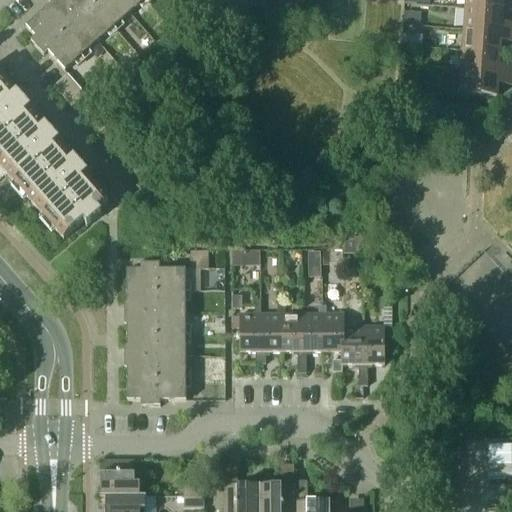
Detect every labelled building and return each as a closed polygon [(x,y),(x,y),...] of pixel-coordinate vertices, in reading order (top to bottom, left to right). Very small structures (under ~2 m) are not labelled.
[(65,73),(114,30),(87,0),(54,0),(49,4),(51,6),(26,29),(35,39),(30,43),(43,57),(47,53),(65,73)] [(147,0),(87,0),(114,30),(147,0)] [(220,0),(220,6),(263,9),(264,0),(220,0)] [(510,0),(465,0),(465,9),(502,11),(502,0),(510,0)] [(463,30),(511,33),(511,24),(501,23),(502,11),(465,9),(463,30)] [(421,14),(404,13),(404,26),(420,27),(421,14)] [(462,52),(499,55),(500,43),(511,43),(511,33),(463,30),(462,52)] [(422,36),(403,35),(402,47),(422,49),(422,36)] [(460,73),(511,77),(511,67),(498,66),(499,55),(462,52),(460,73)] [(511,77),(460,73),(459,96),(496,99),(497,86),(511,86),(511,77)] [(85,96),(67,76),(54,88),(71,108),(85,96)] [(29,112),(31,110),(17,95),(15,96),(0,79),(0,141),(31,115),(29,112)] [(44,129),(31,115),(0,141),(0,168),(25,197),(70,158),(57,144),(59,143),(45,127),(44,129)] [(128,145),(120,136),(110,125),(96,136),(114,157),(128,145)] [(72,161),(70,158),(25,197),(64,241),(83,224),(87,228),(102,215),(98,211),(108,202),(86,177),(88,175),(74,160),(72,161)] [(365,237),(350,238),(350,251),(366,250),(365,237)] [(347,261),(347,246),(331,247),(332,262),(347,261)] [(232,253),(232,268),(245,268),(244,252),(232,253)] [(190,271),(208,271),(208,253),(190,253),(190,271)] [(186,337),(186,271),(160,271),(160,265),(140,266),(140,271),(127,271),(127,337),(186,337)] [(241,298),(233,298),(233,310),(241,310),(241,298)] [(322,316),(327,316),(327,307),(318,307),(318,316),(322,316)] [(261,355),(260,316),(239,316),(239,318),(239,330),(239,355),(255,355),(261,355)] [(281,316),(260,316),(261,355),(255,355),(255,366),(265,366),(265,355),(281,355),(281,316)] [(301,354),(301,316),(281,316),(281,355),(297,355),(297,375),(306,375),(306,354),(301,354)] [(318,316),(301,316),(301,354),(306,354),(322,354),(322,316),(318,316)] [(322,354),(341,354),(342,354),(342,329),(344,329),(343,316),(327,316),(322,316),(322,354)] [(363,367),(363,329),(362,316),(343,316),(344,329),(342,329),(342,354),(341,354),(341,362),(332,362),(333,374),(341,374),(341,367),(358,367),(358,378),(358,388),(363,388),(367,388),(367,367),(363,367)] [(363,367),(367,367),(384,367),(384,329),(363,329),(363,367)] [(141,409),(160,408),(160,403),(186,403),(186,337),(127,337),(127,403),(141,403),(141,409)] [(100,500),(105,500),(105,499),(140,499),(140,498),(140,477),(134,477),(134,464),(100,464),(100,500)] [(293,511),(293,503),(294,503),(294,484),(293,484),(293,467),(279,467),(279,485),(275,485),(275,487),(259,487),(258,511),(293,511)] [(237,468),(223,468),(223,511),(258,511),(259,487),(242,487),(242,485),(237,485),(237,468)] [(293,511),(328,511),(329,503),(312,503),(312,501),(306,501),(306,484),(294,484),(294,503),(293,503),(293,511)] [(184,486),(184,499),(204,499),(204,486),(184,486)] [(144,511),(145,498),(140,498),(140,499),(105,499),(105,500),(105,511),(144,511)] [(184,499),(184,511),(204,511),(204,499),(184,499)] [(362,511),(363,502),(349,502),(348,511),(362,511)]
